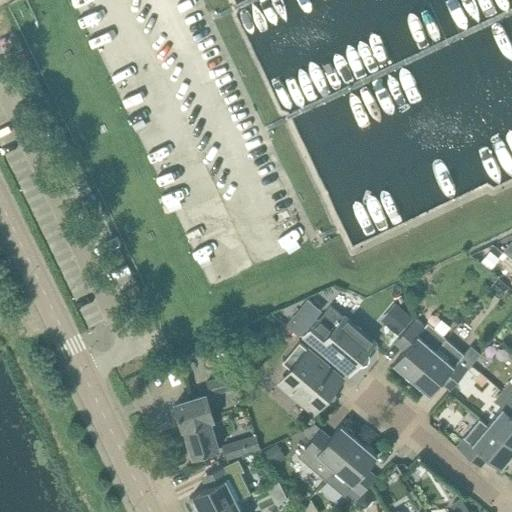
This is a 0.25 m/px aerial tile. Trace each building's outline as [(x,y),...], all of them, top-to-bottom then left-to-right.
[(491,253),(483,263),(490,269),(498,259),(491,253)] [(309,298),(288,323),(302,335),(307,329),(309,331),(305,336),(316,345),(331,358),(339,349),(357,365),(359,366),(362,366),(364,366),(367,364),(368,362),(369,360),(369,357),(368,355),(367,353),(375,343),(360,330),(344,317),(331,306),(319,320),(317,318),(323,310),(309,298)] [(393,364),(411,379),(446,339),(427,324),(424,327),(415,319),(411,323),(398,339),(399,339),(400,339),(408,346),(393,364)] [(231,343),(244,353),(259,335),(246,325),(231,343)] [(446,339),(411,379),(430,395),(445,377),(453,385),(454,386),(467,371),(481,354),(471,346),(463,354),(446,339)] [(279,383),(299,400),(315,413),(335,389),(319,375),(327,365),(300,342),(283,362),(291,369),(279,383)] [(232,363),(222,366),(225,376),(235,373),(232,363)] [(207,382),(211,395),(239,386),(235,373),(225,376),(207,382)] [(511,382),(503,391),(511,398),(511,382)] [(503,407),(488,425),(511,445),(511,398),(503,391),(495,401),(503,407)] [(182,430),(185,429),(209,421),(214,419),(206,395),(174,405),(182,430)] [(480,419),(457,447),(477,463),(476,462),(484,453),(501,468),(511,455),(511,445),(488,425),(480,419)] [(209,421),(185,429),(194,457),(218,449),(209,421)] [(308,464),(326,479),(360,440),(341,425),(326,442),(317,435),(318,435),(317,434),(305,449),(301,453),(310,461),(308,464)] [(223,445),(227,459),(260,449),(256,435),(223,445)] [(326,479),(326,480),(345,496),(348,493),(356,500),(360,496),(373,481),(372,480),(371,481),(363,473),(378,456),(360,440),(348,454),(335,469),(326,479)] [(192,495),(199,511),(211,511),(236,500),(250,493),(240,473),(243,471),(238,460),(224,466),(206,475),(207,475),(208,475),(213,485),(192,495)] [(455,511),(470,511),(462,499),(451,505),(455,511)] [(242,511),(236,500),(211,511),(242,511)]
